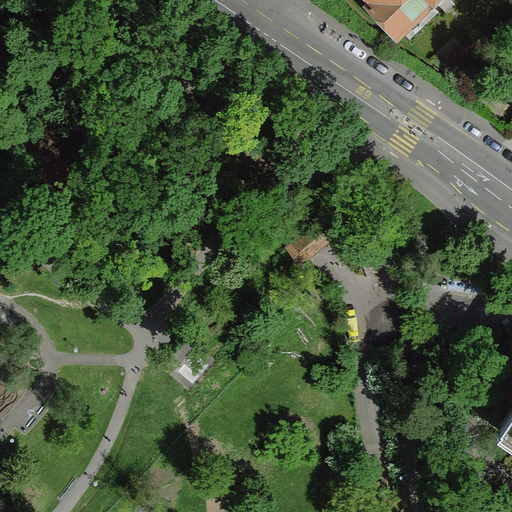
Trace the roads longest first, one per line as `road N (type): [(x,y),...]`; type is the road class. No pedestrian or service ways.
road 1 (secondary): [(511,198),(256,21)]
road 2 (residential): [(511,296),(465,310),(452,324),(479,511)]
